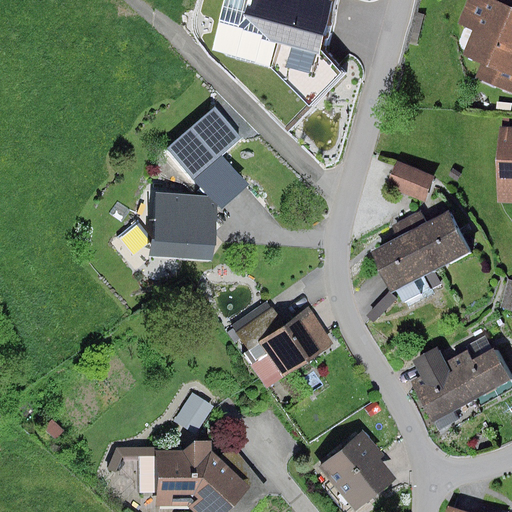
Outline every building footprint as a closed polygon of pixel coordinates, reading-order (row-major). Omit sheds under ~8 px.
[(351,0),(236,0),(227,43),(238,58),(281,71),(318,107),(357,72),(336,53),(351,0)] [(469,0),(459,26),(474,32),(464,55),(482,62),(476,77),(511,91),(511,8),(490,0),(469,0)] [(217,112),(173,151),(226,209),(250,186),(224,157),(243,140),(217,112)] [(511,127),(501,127),(498,203),(511,203),(511,127)] [(426,180),(389,167),(381,190),(417,204),(426,180)] [(212,199),(156,196),(153,257),(208,260),(212,199)] [(395,235),(363,252),(386,296),(464,256),(442,213),(423,222),(418,214),(392,228),(395,235)] [(511,281),(509,281),(500,308),(511,311),(511,281)] [(234,327),(250,349),(284,326),(268,303),(234,327)] [(250,349),(244,353),(268,388),(332,344),(308,309),(284,326),(250,349)] [(419,382),(411,387),(430,421),(503,380),(483,344),(443,366),(432,345),(407,360),(419,382)] [(193,394),(175,422),(196,435),(214,407),(193,394)] [(361,430),(317,467),(354,511),(356,511),(395,480),(379,461),(384,457),(361,430)] [(211,442),(158,444),(158,448),(158,460),(157,507),(188,507),(194,511),(226,511),(227,511),(250,487),(233,471),(211,451),(211,442)] [(158,460),(158,448),(117,448),(108,469),(116,473),(121,460),(158,460)] [(241,457),(233,471),(250,487),(227,511),(228,511),(250,511),(269,492),(241,457)]
